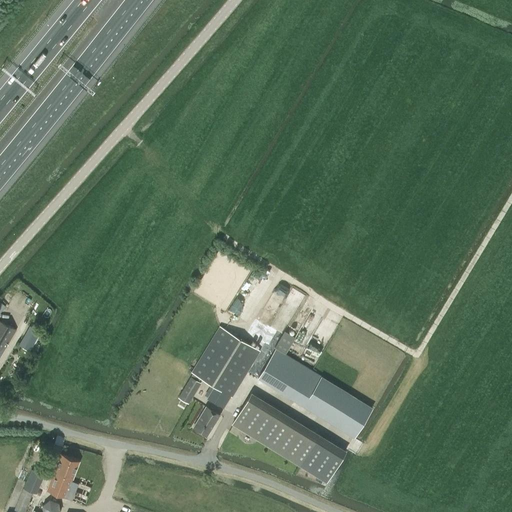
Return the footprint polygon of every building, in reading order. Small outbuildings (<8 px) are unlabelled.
[(270,300),(279,306),(290,289),(280,283),(270,300)] [(240,318),(255,293),(243,286),(229,311),(240,318)] [(313,304),(291,351),(303,356),(324,309),(313,304)] [(263,313),(255,325),(264,331),(271,319),(263,313)] [(0,355),(16,329),(0,319),(0,355)] [(257,350),(218,326),(191,372),(215,387),(230,395),(230,396),(257,350)] [(20,344),(31,350),(40,332),(29,327),(20,344)] [(303,406),(321,376),(276,348),(257,378),(303,406)] [(190,403),(202,381),(191,375),(179,396),(190,403)] [(215,387),(208,398),(223,407),(230,395),(215,387)] [(329,480),(348,447),(250,392),(232,425),(329,480)] [(206,435),(220,414),(207,405),(193,426),(206,435)] [(230,430),(237,433),(240,428),(233,424),(230,430)] [(66,497),(79,460),(61,453),(47,490),(66,497)] [(44,474),(31,468),(13,511),(24,511),(33,492),(36,493),(44,474)] [(50,498),(42,504),(43,511),(59,511),(60,511),(59,502),(50,498)]
